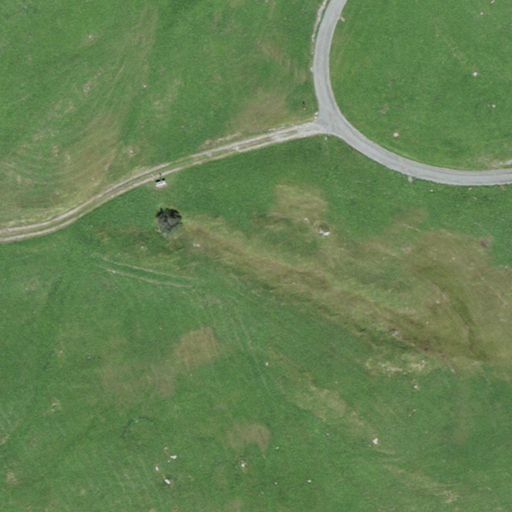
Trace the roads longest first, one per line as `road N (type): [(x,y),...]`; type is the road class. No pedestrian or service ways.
road 1 (track): [(332,121),(201,157),(47,225),(0,234)]
road 2 (track): [(511,176),(444,179),(383,161),(332,121)]
road 3 (track): [(339,0),(323,32),(318,70),(332,121)]
